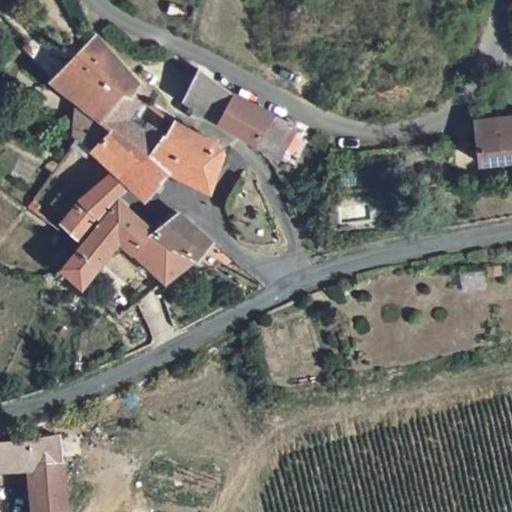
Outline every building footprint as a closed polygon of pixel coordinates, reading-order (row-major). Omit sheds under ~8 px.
[(108,114),(117,102),(126,88),(130,83),(85,33),(64,49),(34,74),(61,104),(97,129),(135,155),(152,128),(132,114),(125,126),(108,114)] [(215,87),(188,66),(175,92),(275,150),(288,126),(215,87)] [(125,126),(132,114),(117,102),(108,114),(125,126)] [(63,138),(62,144),(84,149),(97,129),(61,104),(63,138)] [(511,110),(468,115),(471,135),(511,130),(511,110)] [(201,158),(211,143),(164,116),(162,115),(152,128),(135,155),(117,177),(137,194),(151,175),(192,192),(202,171),(191,165),(197,156),(201,158)] [(275,150),(289,158),(303,134),(288,126),(275,150)] [(135,155),(97,129),(84,149),(94,158),(117,177),(135,155)] [(511,130),(471,135),(474,160),(511,156),(511,130)] [(420,140),(392,143),(393,153),(420,150),(420,140)] [(94,158),(82,172),(105,193),(117,177),(94,158)] [(105,193),(82,172),(45,217),(71,234),(105,193)] [(71,234),(52,261),(72,279),(107,239),(151,277),(172,259),(179,265),(186,258),(178,251),(162,236),(159,240),(148,230),(105,193),(71,234)] [(178,251),(196,235),(164,211),(148,230),(159,240),(162,236),(178,251)] [(69,511),(65,466),(62,438),(26,443),(15,445),(0,447),(0,478),(33,477),(36,511),(69,511)]
